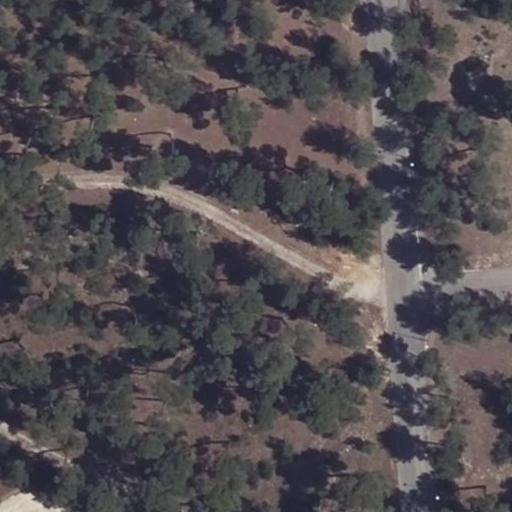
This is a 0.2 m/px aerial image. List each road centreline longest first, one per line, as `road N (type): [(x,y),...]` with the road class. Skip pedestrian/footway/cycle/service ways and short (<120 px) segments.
road 1 (unclassified): [(400,292),(377,0)]
road 2 (unclassified): [(415,511),(400,292)]
